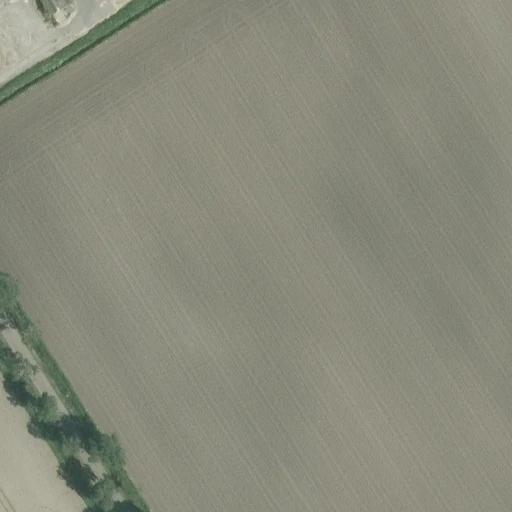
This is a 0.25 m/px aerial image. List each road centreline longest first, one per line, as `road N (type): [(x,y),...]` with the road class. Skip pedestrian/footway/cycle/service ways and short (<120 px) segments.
road 1 (unclassified): [(124,511),(0,313)]
road 2 (unclassified): [(0,74),(112,4)]
